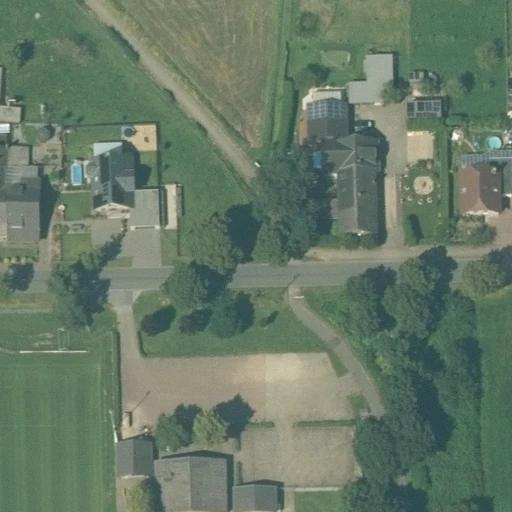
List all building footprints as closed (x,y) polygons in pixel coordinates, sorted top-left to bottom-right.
[(346,85),(347,107),(382,106),(382,84),(346,85)] [(405,121),(439,120),(438,103),(404,104),(405,121)] [(0,108),(0,123),(20,125),(21,110),(0,108)] [(349,110),(318,111),(319,141),(350,140),(349,110)] [(7,141),(0,140),(0,236),(7,237),(9,190),(6,190),(6,170),(6,150),(7,141)] [(376,146),(323,147),(324,176),(338,176),(338,175),(375,175),(377,175),(376,146)] [(28,150),(6,150),(6,170),(27,171),(28,150)] [(511,198),(511,162),(490,163),(490,177),(498,176),(498,199),(511,198)] [(129,164),(111,165),(111,164),(108,164),(108,165),(94,165),(94,167),(92,167),(88,172),(88,178),(93,182),(94,182),(95,212),(131,211),(130,195),(134,195),(133,180),(130,180),(129,164)] [(375,175),(338,175),(338,176),(340,240),(377,239),(375,175)] [(490,177),(461,177),(462,217),(498,217),(498,199),(498,176),(490,177)] [(22,184),(22,191),(16,190),(16,183),(9,183),(9,190),(7,237),(7,243),(37,244),(39,184),(22,184)] [(137,447),(137,434),(121,434),(121,447),(118,447),(119,479),(151,479),(150,447),(137,447)] [(223,511),(223,464),(158,466),(158,511),(223,511)] [(277,511),(277,491),(233,492),(233,511),(277,511)]
